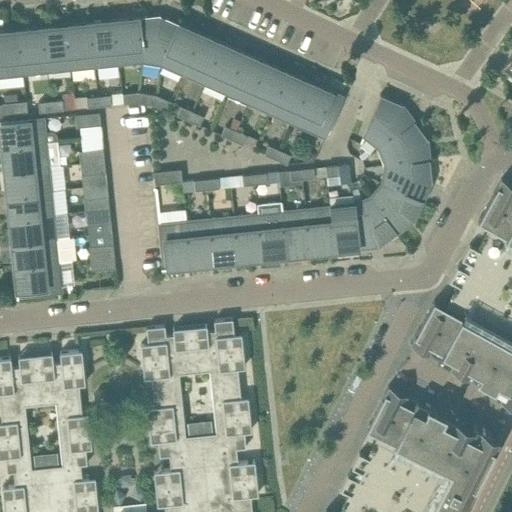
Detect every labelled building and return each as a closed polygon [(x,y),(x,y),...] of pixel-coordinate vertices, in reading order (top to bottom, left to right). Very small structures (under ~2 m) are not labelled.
[(161,13),(137,16),(142,60),(143,60),(158,63),(166,16),(161,15),(161,13)] [(118,63),(142,60),(137,16),(113,18),(118,63)] [(191,27),(166,16),(158,63),(161,63),(173,69),(191,27)] [(113,18),(89,21),(94,65),(118,63),(113,18)] [(70,68),(94,65),(89,21),(66,23),(70,68)] [(66,23),(42,26),(47,70),(70,68),(66,23)] [(42,26),(18,28),(23,73),(47,70),(42,26)] [(216,39),(191,27),(173,69),(198,80),(216,39)] [(0,75),(23,73),(18,28),(0,30),(0,75)] [(242,50),(216,39),(198,80),(223,91),(242,50)] [(267,61),(242,50),(223,91),(249,102),(267,61)] [(511,53),(502,67),(510,73),(511,73),(511,53)] [(249,102),(274,114),(292,72),(267,61),(249,102)] [(318,84),(292,72),(274,114),(299,125),(318,84)] [(318,84),(299,125),(325,136),(343,95),(318,84)] [(137,101),(137,91),(122,92),(123,102),(137,101)] [(158,95),(137,91),(137,101),(155,104),(158,95)] [(380,150),(417,124),(406,109),(403,112),(399,109),(403,105),(403,103),(380,93),(380,95),(382,95),(364,135),(379,147),(380,150)] [(111,94),(98,95),(99,105),(112,104),(111,94)] [(99,105),(98,95),(87,97),(88,106),(99,105)] [(158,95),(155,104),(167,110),(171,100),(158,95)] [(26,100),(3,102),(4,115),(28,112),(26,100)] [(63,100),(50,101),(51,111),(64,109),(63,100)] [(51,111),(50,101),(39,102),(40,112),(51,111)] [(189,119),(193,110),(182,105),(178,114),(189,119)] [(204,115),(193,110),(189,119),(200,124),(204,115)] [(101,124),(99,111),(75,113),(77,126),(101,124)] [(0,130),(2,146),(46,142),(44,117),(0,121),(0,130)] [(428,139),(417,124),(380,150),(385,164),(385,168),(430,163),(428,145),(424,145),(422,141),(427,139),(428,139)] [(232,139),(237,130),(226,125),(221,134),(232,139)] [(248,135),(237,130),(232,139),(243,144),(248,135)] [(2,146),(4,170),(49,166),(60,164),(58,140),(46,142),(2,146)] [(276,158),(280,149),(269,144),(265,153),(276,158)] [(79,150),(80,162),(105,159),(103,147),(79,150)] [(291,154),(280,149),(276,158),(287,163),(291,154)] [(305,155),(304,162),(314,161),(317,153),(310,151),(305,155)] [(366,151),(360,156),(364,160),(369,155),(366,151)] [(106,171),(105,159),(80,162),(82,174),(106,171)] [(352,182),(350,162),(326,165),(327,175),(340,174),(341,183),(352,182)] [(432,181),(430,163),(385,168),(383,182),(424,200),(430,187),(425,185),(426,180),(431,182),(432,181)] [(51,189),(49,166),(4,170),(7,194),(51,189)] [(314,167),(302,168),(303,178),(315,176),(314,167)] [(183,180),(181,168),(154,171),(155,183),(183,180)] [(303,178),(302,168),(290,169),(291,179),(303,178)] [(267,172),(255,173),(256,183),(268,181),(267,172)] [(256,183),(255,173),(242,174),(244,184),(256,183)] [(218,177),(207,178),(208,188),(219,187),(218,177)] [(434,300),(411,343),(429,353),(433,346),(442,351),(438,358),(456,368),(457,367),(465,372),(465,373),(467,374),(471,367),(481,372),(477,379),(484,383),(484,382),(493,387),(491,391),(493,392),(499,382),(505,386),(500,395),(507,400),(508,399),(511,401),(511,182),(502,177),(478,220),(488,226),(476,247),(470,244),(462,258),(471,263),(467,270),(458,265),(450,280),(456,283),(444,305),(434,300)] [(196,189),(208,188),(207,178),(195,179),(196,189)] [(414,220),(424,200),(383,182),(371,196),(397,232),(409,224),(406,220),(409,216),(414,220)] [(54,213),(51,189),(7,194),(9,218),(54,213)] [(84,198),(85,210),(109,207),(108,195),(84,198)] [(371,196),(354,203),(359,247),(373,246),(373,241),(377,239),(379,244),(379,245),(397,232),(371,196)] [(330,205),(335,250),(342,249),(342,252),(352,251),(352,248),(359,247),(354,203),(330,205)] [(330,205),(306,208),(311,252),(335,250),(330,205)] [(111,219),(109,207),(85,210),(87,222),(111,219)] [(306,208),(283,210),(287,255),(311,252),(306,208)] [(264,257),(287,255),(283,210),(259,213),(264,257)] [(56,237),(54,213),(9,218),(12,242),(56,237)] [(259,213),(235,215),(240,260),(264,257),(259,213)] [(235,215),(211,218),(216,262),(240,260),(235,215)] [(192,265),(216,262),(211,218),(187,220),(192,265)] [(162,268),(192,265),(187,220),(160,223),(164,266),(162,267),(162,268)] [(56,237),(12,242),(14,266),(59,261),(56,237)] [(89,245),(90,258),(114,255),(113,243),(89,245)] [(116,267),(114,255),(90,258),(91,270),(116,267)] [(62,290),(59,261),(14,266),(17,297),(19,297),(18,295),(62,290)] [(252,511),(251,494),(258,493),(257,475),(249,476),(248,460),(238,461),(237,447),(246,446),(245,431),(252,430),(248,396),(241,396),(238,367),(245,366),(242,332),(234,333),(233,317),(214,319),(215,329),(208,330),(207,327),(173,331),(174,333),(166,334),(165,324),(146,326),(148,342),(141,343),(144,377),(152,376),(155,406),(147,406),(151,440),(158,440),(160,456),(170,455),(171,468),(162,469),(163,485),(156,486),(158,504),(165,503),(165,511),(147,511),(146,501),(114,504),(114,511),(95,511),(95,510),(99,510),(95,476),(83,477),(81,464),(88,463),(86,447),(92,446),(89,412),(82,413),(79,383),(86,383),(82,349),(60,351),(61,361),(53,362),(53,355),(19,359),(20,365),(12,366),(11,356),(0,357),(0,401),(2,422),(0,422),(0,456),(6,456),(7,472),(14,471),(15,485),(2,486),(5,511),(252,511)] [(331,511),(326,509),(324,511),(460,511),(498,436),(491,432),(483,428),(478,438),(471,435),(476,424),(474,423),(472,427),(463,422),(464,421),(456,418),(453,425),(443,420),(447,413),(445,412),(444,413),(435,408),(436,407),(417,398),(413,405),(404,401),(408,393),(389,384),(367,428),(377,433),(366,455),(359,452),(352,467),(361,471),(357,479),(348,474),(341,489),(348,492),(337,511),(331,511)] [(110,392),(105,388),(98,388),(94,393),(95,400),(100,404),(106,403),(110,399),(110,392)]
